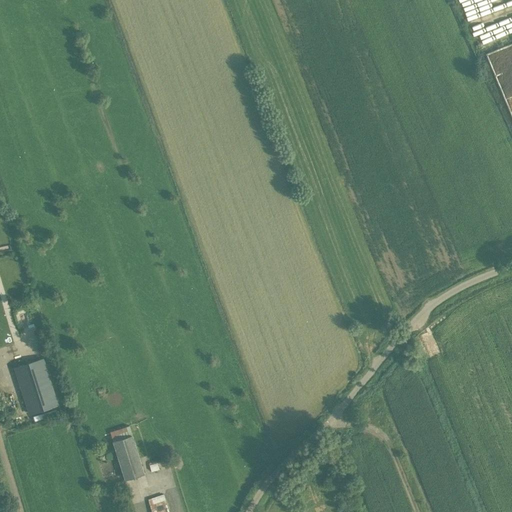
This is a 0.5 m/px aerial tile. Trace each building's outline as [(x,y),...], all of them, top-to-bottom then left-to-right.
[(30,413),(58,404),(43,358),(15,367),(30,413)] [(56,409),(33,416),(35,420),(57,413),(56,409)] [(125,480),(144,474),(132,436),(113,442),(125,480)] [(158,463),(150,465),(152,471),(160,469),(158,463)] [(169,511),(164,494),(148,499),(152,511),(169,511)]
